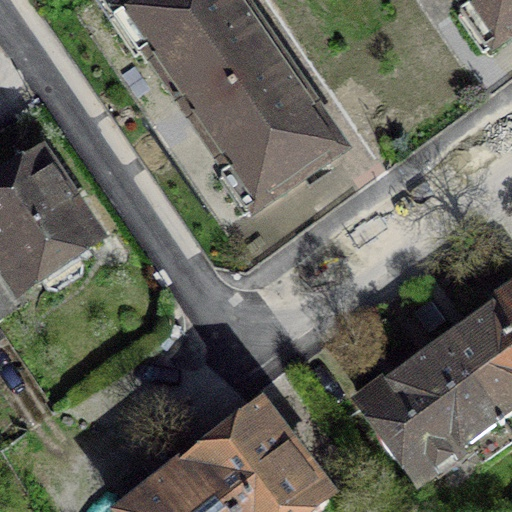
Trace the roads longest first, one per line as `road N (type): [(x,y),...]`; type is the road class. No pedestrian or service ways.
road 1 (residential): [(219,339),(0,63)]
road 2 (residential): [(219,339),(511,153)]
